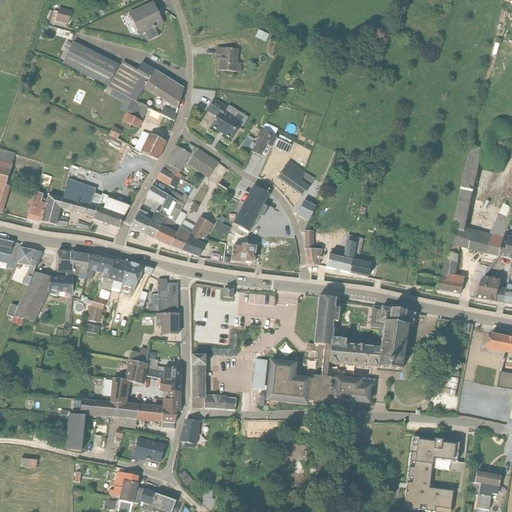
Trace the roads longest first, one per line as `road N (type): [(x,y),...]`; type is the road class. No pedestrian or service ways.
road 1 (residential): [(184,413),(337,414),(511,432)]
road 2 (residential): [(303,288),(286,207),(264,184),(178,131)]
road 3 (tertiary): [(511,324),(303,288)]
road 4 (residential): [(187,271),(184,413)]
road 5 (residential): [(117,252),(178,131)]
road 6 (residential): [(178,131),(189,58),(175,0)]
